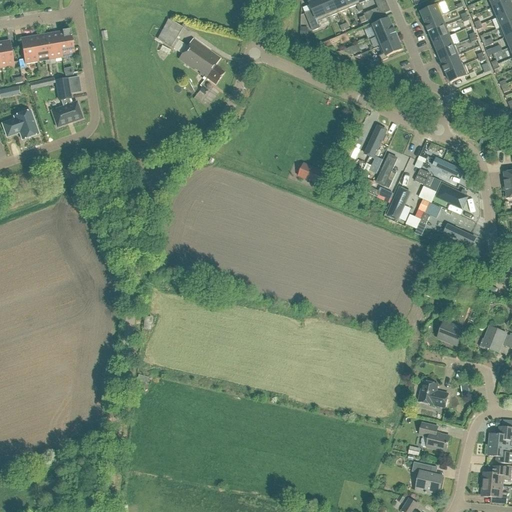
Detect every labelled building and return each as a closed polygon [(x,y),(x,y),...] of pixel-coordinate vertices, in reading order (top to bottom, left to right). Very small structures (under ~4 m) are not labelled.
[(328,18),(320,0),(318,0),(310,4),(313,11),(305,14),(313,32),(321,29),(318,22),(328,18)] [(320,0),(328,18),(339,14),(333,0),(320,0)] [(333,0),(339,14),(349,9),(345,0),(333,0)] [(360,5),(357,0),(345,0),(349,9),(360,5)] [(378,0),(375,1),(378,8),(381,16),(391,12),(385,0),(378,0)] [(509,0),(490,0),(494,8),(510,1),(509,0)] [(511,5),(510,1),(494,8),(498,18),(511,11),(511,5)] [(425,24),(444,16),(440,5),(421,13),(425,24)] [(511,11),(498,18),(502,28),(511,23),(511,11)] [(425,24),(429,34),(446,27),(442,17),(444,16),(425,24)] [(375,38),(394,30),(390,19),(371,27),(375,38)] [(168,20),(158,39),(174,49),(182,55),(180,58),(195,69),(200,73),(207,78),(216,85),(224,74),(215,67),(220,60),(193,40),(188,48),(179,41),(178,41),(182,34),(181,33),(184,29),(169,20),(168,20)] [(184,23),(182,26),(184,28),(189,32),(192,28),(184,23)] [(511,23),(502,28),(500,29),(504,39),(511,35),(511,23)] [(446,27),(429,34),(434,44),(450,37),(446,27)] [(57,34),(62,58),(74,56),(71,39),(72,38),(70,30),(62,32),(62,33),(57,34)] [(398,40),(394,30),(375,38),(380,48),(398,40)] [(45,36),(50,60),(50,65),(55,64),(55,59),(62,58),(57,34),(45,36)] [(330,41),(320,45),(326,48),(332,46),(340,42),(341,45),(350,42),(347,34),(330,41)] [(33,38),(37,62),(50,60),(45,36),(33,38)] [(434,44),(438,54),(457,46),(456,46),(454,46),(450,37),(434,44)] [(25,64),(37,62),(33,38),(21,40),(25,64)] [(381,62),(388,59),(387,57),(403,50),(398,40),(380,48),(383,55),(379,57),(381,62)] [(0,43),(0,56),(2,68),(13,66),(9,42),(0,43)] [(438,54),(442,64),(461,56),(457,46),(438,54)] [(342,52),(352,56),(357,54),(354,47),(342,52)] [(371,58),(368,52),(360,55),(363,61),(371,58)] [(461,56),(442,64),(446,73),(465,65),(462,66),(459,57),(461,56)] [(482,66),(485,74),(491,72),(487,64),(482,66)] [(465,65),(446,73),(450,84),(469,76),(465,65)] [(62,107),(50,111),(57,129),(84,120),(77,102),(71,104),(69,100),(72,99),(71,94),(68,79),(55,81),(58,102),(60,101),(62,107)] [(504,94),(509,91),(507,85),(501,87),(504,94)] [(13,120),(1,124),(6,139),(19,134),(21,141),(39,135),(30,111),(13,117),(13,120)] [(359,140),(363,128),(359,127),(355,138),(359,140)] [(387,132),(377,127),(369,143),(365,141),(362,148),(366,150),(363,157),(373,162),(387,132)] [(500,141),(495,141),(496,152),(511,150),(510,144),(510,139),(500,141)] [(347,182),(354,166),(357,160),(361,151),(353,147),(350,146),(336,177),(347,182)] [(385,188),(390,190),(393,182),(389,180),(393,171),(399,159),(389,155),(376,184),(385,188)] [(464,172),(437,159),(433,166),(461,179),(464,172)] [(368,175),(364,185),(366,186),(366,187),(368,187),(373,177),(375,178),(379,170),(367,165),(368,165),(357,160),(354,166),(364,171),(363,172),(368,175)] [(418,176),(415,182),(431,189),(435,179),(429,177),(430,174),(420,170),(423,163),(418,161),(415,167),(420,170),(418,175),(428,180),(427,180),(418,176)] [(503,182),(504,187),(511,185),(511,172),(504,174),(505,180),(503,182)] [(470,197),(442,185),(436,199),(463,212),(470,197)] [(432,203),(437,193),(424,187),(419,198),(432,203)] [(368,194),(378,198),(380,192),(371,188),(368,194)] [(412,193),(400,188),(387,217),(399,223),(412,193)] [(393,198),(380,192),(378,198),(390,204),(393,198)] [(423,201),(419,210),(425,213),(430,204),(423,201)] [(439,209),(430,205),(426,214),(435,218),(439,209)] [(419,210),(416,218),(421,220),(424,213),(419,210)] [(420,224),(426,227),(430,217),(424,214),(420,224)] [(417,230),(421,220),(416,218),(410,215),(408,219),(406,225),(417,230)] [(420,225),(416,235),(426,238),(429,228),(420,225)] [(448,225),(444,234),(471,246),(475,237),(461,231),(463,228),(456,225),(455,228),(449,226),(448,225)] [(145,317),(143,329),(150,330),(152,318),(145,317)] [(438,339),(457,347),(464,330),(444,322),(438,339)] [(469,322),(464,333),(470,335),(474,324),(469,322)] [(510,337),(506,335),(490,328),(485,340),(483,339),(480,348),(488,351),(489,349),(499,353),(502,346),(511,349),(511,334),(510,337)] [(147,383),(148,378),(138,375),(137,381),(147,383)] [(419,403),(445,409),(448,395),(436,392),(438,385),(424,382),(419,403)] [(468,384),(461,384),(462,397),(470,396),(468,384)] [(427,448),(446,453),(450,437),(437,434),(438,428),(422,424),(419,436),(429,438),(427,448)] [(490,435),(489,446),(509,448),(509,447),(511,447),(511,428),(499,428),(498,435),(490,435)] [(489,446),(488,457),(496,457),(496,463),(511,465),(511,454),(509,454),(509,448),(489,446)] [(410,448),(409,454),(418,456),(420,450),(410,448)] [(439,493),(443,478),(430,475),(432,467),(414,463),(412,472),(420,474),(416,492),(431,496),(432,492),(439,493)] [(484,473),(483,485),(503,487),(503,481),(511,482),(511,474),(511,468),(492,467),(492,474),(484,473)] [(503,487),(483,485),(482,497),(491,498),(491,504),(507,506),(508,494),(502,493),(503,487)] [(414,511),(419,505),(409,500),(402,511),(414,511)]
